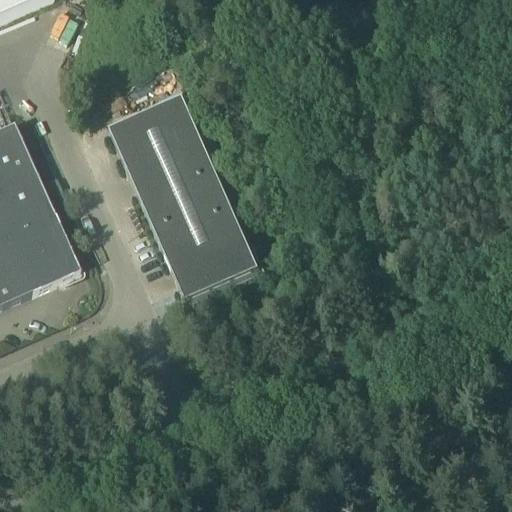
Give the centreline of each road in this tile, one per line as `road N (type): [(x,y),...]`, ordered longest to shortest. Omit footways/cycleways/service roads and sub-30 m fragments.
road 1 (unclassified): [(188,434),(511,291)]
road 2 (unclassified): [(0,383),(138,321),(188,434)]
road 3 (unclassified): [(15,511),(188,434)]
